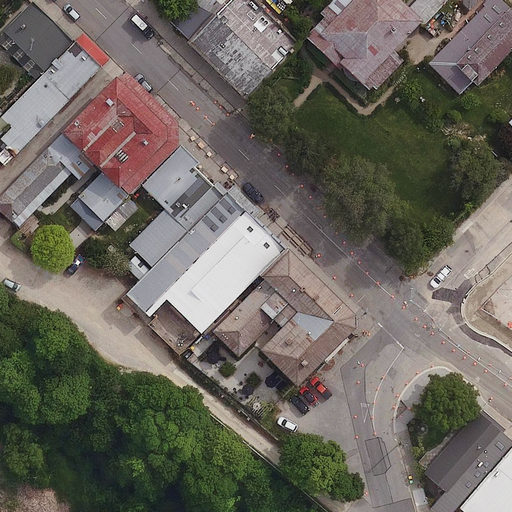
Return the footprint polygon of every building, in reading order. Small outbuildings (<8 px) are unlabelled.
[(191,0),(198,6),(181,22),(174,30),(188,43),(190,49),(246,101),(297,48),(250,0),(191,0)] [(428,0),(417,13),(403,0),(331,0),(297,32),(371,97),(410,60),(401,51),(448,0),(428,0)] [(511,18),(493,0),(492,0),(425,68),(464,106),(510,59),(511,61),(511,122),(506,128),(511,133),(511,18)] [(0,44),(37,80),(75,42),(33,2),(0,36),(0,44)] [(101,67),(75,42),(37,80),(0,117),(0,136),(10,126),(12,128),(1,139),(17,154),(101,67)] [(181,145),(115,80),(63,133),(129,197),(141,184),(181,145)] [(199,163),(181,145),(141,184),(166,209),(202,174),(195,167),(199,163)] [(70,173),(46,150),(0,197),(0,209),(19,227),(70,173)] [(224,196),(202,174),(166,209),(130,245),(153,268),(126,294),(145,312),(246,211),(227,192),(224,196)] [(286,249),(246,211),(145,312),(150,317),(167,299),(201,334),(260,275),(286,249)] [(354,315),(286,249),(260,275),(265,280),(213,332),(239,357),(289,304),(297,312),(261,350),(297,387),(354,327),(354,315)] [(511,447),(511,439),(480,411),(426,473),(446,490),(430,508),(435,511),(455,511),(462,505),(511,447)] [(511,511),(511,447),(462,505),(469,511),(511,511)]
